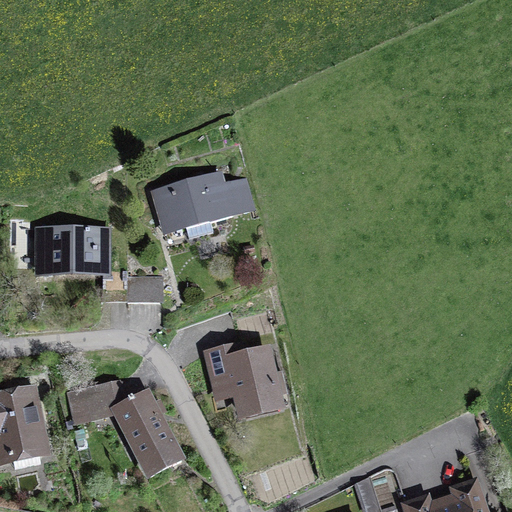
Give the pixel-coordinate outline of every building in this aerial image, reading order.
[(223,170),(153,188),(165,233),(252,211),(244,178),(226,183),(223,170)] [(112,227),(26,225),(25,253),(36,253),(35,271),(112,272),(112,227)] [(130,298),(163,299),(163,274),(131,273),(130,298)] [(243,339),(205,346),(216,399),(233,395),(237,416),(288,406),(275,340),(244,346),(243,339)] [(147,384),(122,399),(118,378),(66,391),(74,425),(116,415),(151,475),(187,454),(147,384)] [(0,393),(0,463),(52,453),(37,385),(0,393)] [(482,511),(475,487),(406,508),(407,511),(482,511)]
